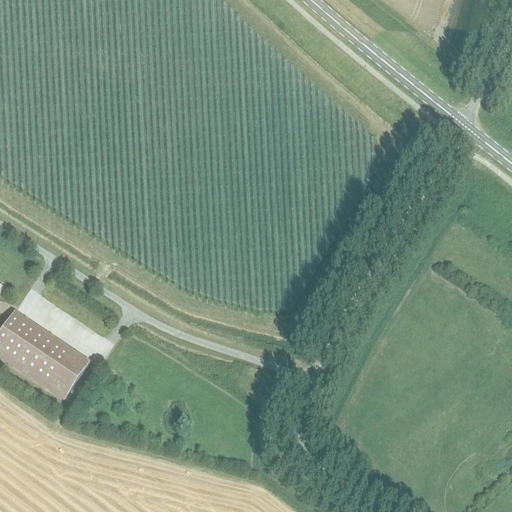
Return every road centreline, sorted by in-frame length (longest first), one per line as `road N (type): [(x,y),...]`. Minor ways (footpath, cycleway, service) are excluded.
road 1 (unclassified): [(311,379),(137,314),(0,224)]
road 2 (unclassified): [(311,379),(463,125)]
road 3 (secondary): [(463,125),(310,0)]
road 4 (unclassified): [(353,511),(301,445),(311,379)]
road 5 (unclassified): [(463,125),(508,0)]
